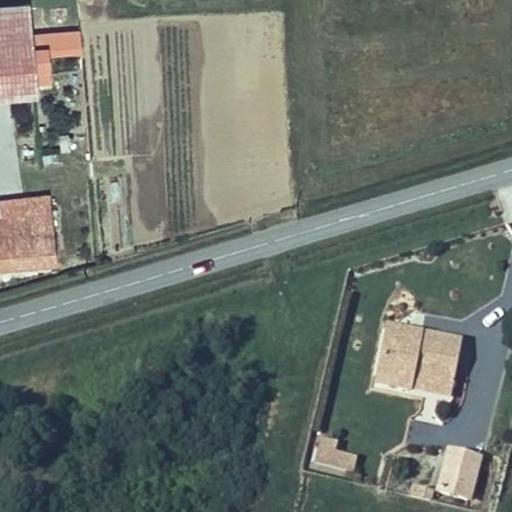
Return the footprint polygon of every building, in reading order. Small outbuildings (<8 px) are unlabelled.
[(0,39),(18,37),(15,23),(0,24),(0,39)] [(398,310),(331,294),(318,353),(350,361),(354,344),(388,352),(398,310)] [(354,344),(350,361),(348,369),(395,379),(400,355),(388,352),(354,344)] [(418,433),(386,424),(374,467),(406,476),(418,433)] [(353,474),(357,459),(336,455),(338,444),(318,439),(313,465),(353,474)] [(469,508),(484,462),(443,449),(429,495),(469,508)]
